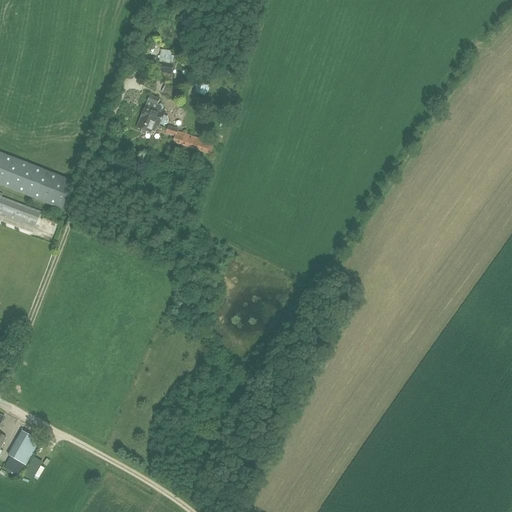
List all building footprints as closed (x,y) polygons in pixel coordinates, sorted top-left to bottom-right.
[(173,63),(159,60),(158,66),(161,72),(172,74),(173,63)] [(198,81),(194,91),(204,95),(208,84),(198,81)] [(180,100),(182,93),(174,90),(175,86),(167,84),(163,94),(180,100)] [(150,95),(144,110),(152,113),(148,122),(157,126),(158,127),(160,124),(163,125),(167,124),(168,120),(166,117),(163,115),(165,112),(159,110),(161,106),(157,104),(159,99),(150,95)] [(208,112),(211,104),(200,100),(198,109),(208,112)] [(144,110),(137,128),(142,130),(141,133),(145,135),(147,132),(153,134),(157,126),(148,122),(152,113),(144,110)] [(166,133),(175,136),(174,142),(174,143),(211,155),(214,147),(209,145),(210,142),(208,141),(177,131),(177,132),(167,129),(166,133)] [(73,182),(0,153),(0,185),(62,210),(73,182)] [(40,212),(0,196),(0,214),(34,227),(40,212)] [(0,257),(22,264),(32,233),(0,223),(0,257)] [(48,249),(50,240),(42,238),(40,247),(48,249)] [(13,266),(0,261),(0,286),(5,289),(13,266)] [(0,330),(0,353),(9,336),(0,330)] [(104,437),(108,425),(92,420),(88,432),(104,437)] [(26,466),(35,450),(40,441),(22,430),(16,443),(15,442),(8,455),(10,456),(4,468),(19,476),(25,465),(26,466)]
